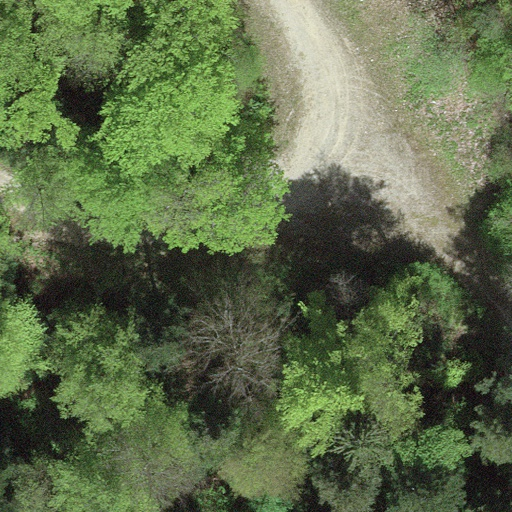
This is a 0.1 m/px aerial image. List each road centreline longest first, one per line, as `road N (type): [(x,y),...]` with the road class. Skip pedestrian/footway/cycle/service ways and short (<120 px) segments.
road 1 (track): [(0,196),(98,240),(159,243),(231,231),(279,205),(318,173),(334,134),(332,87),(293,0)]
road 2 (track): [(318,173),(479,294),(511,339)]
